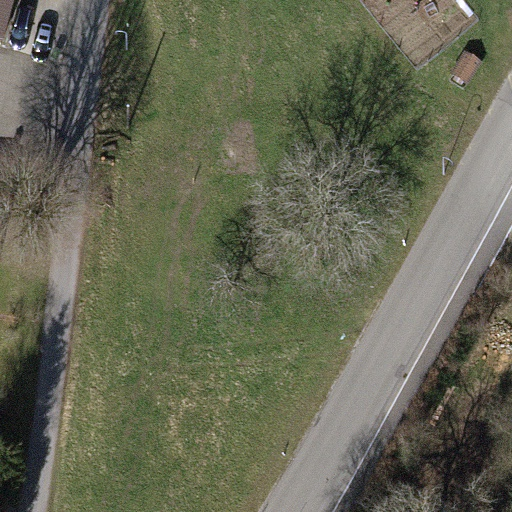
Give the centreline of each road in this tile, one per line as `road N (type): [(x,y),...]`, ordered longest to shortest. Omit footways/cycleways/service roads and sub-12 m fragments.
road 1 (residential): [(33,511),(95,0)]
road 2 (tertiary): [(296,511),(511,143)]
